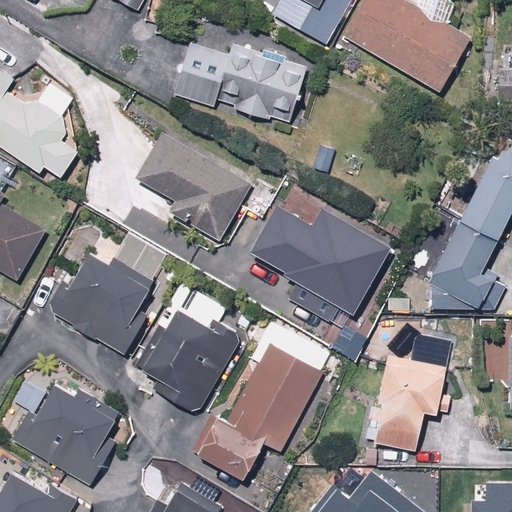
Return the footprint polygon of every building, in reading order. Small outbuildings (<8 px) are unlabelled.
[(114,0),(138,12),(143,0),(114,0)] [(258,0),(258,1),(268,6),(262,16),(328,50),(353,0),(258,0)] [(398,0),(363,0),(340,40),(435,96),(467,41),(398,0)] [(226,56),(184,45),(172,97),(214,111),(216,105),(232,109),(231,116),(291,122),(305,68),(281,61),(282,53),(227,51),(226,56)] [(511,73),(496,73),(495,100),(511,100),(511,73)] [(14,85),(0,75),(0,155),(64,196),(85,162),(57,145),(70,124),(13,88),(14,85)] [(507,287),(477,270),(511,205),(511,122),(507,120),(419,282),(456,302),(489,320),(507,287)] [(217,243),(248,186),(156,135),(130,181),(172,205),(167,215),(217,243)] [(0,277),(11,284),(41,232),(0,207),(0,198),(1,197),(0,196),(0,277)] [(250,248),(346,307),(386,242),(316,199),(304,218),(278,202),(250,248)] [(153,279),(90,245),(64,292),(52,285),(38,310),(79,333),(80,332),(126,358),(146,320),(134,314),(153,279)] [(206,329),(168,308),(164,306),(128,371),(148,382),(144,388),(195,416),(241,333),(213,317),(206,329)] [(321,372),(266,344),(222,427),(208,420),(188,459),(235,482),(253,446),(276,458),(321,372)] [(364,446),(411,455),(418,416),(430,418),(439,368),(380,357),(364,446)] [(24,414),(8,440),(86,487),(111,447),(102,441),(113,425),(48,386),(29,417),(24,414)] [(44,497),(10,475),(9,474),(0,486),(0,511),(69,511),(76,501),(52,485),(44,497)] [(511,511),(511,484),(458,483),(456,511),(511,511)] [(222,511),(224,510),(178,486),(166,509),(151,501),(144,511),(222,511)]
